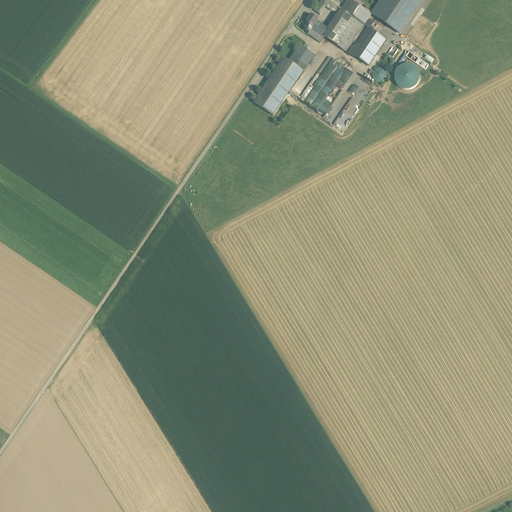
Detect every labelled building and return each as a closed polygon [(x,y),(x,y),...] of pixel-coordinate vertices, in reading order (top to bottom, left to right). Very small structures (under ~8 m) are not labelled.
[(336,6),(326,0),(322,0),(314,12),(320,15),(326,6),(333,11),(336,6)] [(348,0),(341,10),(342,11),(364,26),(371,15),(348,0)] [(382,0),(372,15),(399,34),(422,0),(382,0)] [(336,6),(333,11),(339,15),(342,11),(341,10),(336,6)] [(329,30),(317,22),(312,29),(324,38),(346,53),(364,26),(342,11),(339,15),(329,30)] [(318,20),(311,15),(306,23),(309,25),(308,26),(307,26),(305,28),(306,31),(308,32),(310,32),(312,29),(317,22),(318,20)] [(368,28),(356,45),(361,49),(355,57),(369,67),(386,41),(368,28)] [(312,29),(310,32),(308,35),(320,43),(324,38),(312,29)] [(355,57),(361,49),(356,45),(354,48),(352,47),(348,54),(354,58),(355,57)] [(315,56),(300,46),(289,62),(303,72),(315,56)] [(407,58),(425,71),(429,66),(410,53),(407,58)] [(318,113),(346,66),(330,56),(317,77),(318,78),(303,104),(318,113)] [(303,72),(284,59),(254,103),(273,116),(303,72)] [(413,88),(416,86),(418,83),(420,80),(420,76),(419,73),(418,70),(415,67),(412,65),(409,64),(405,64),(402,65),(399,67),(396,70),(395,74),(395,77),(395,81),(397,84),(399,87),(402,88),(406,89),(409,89),(413,88)] [(384,82),(386,80),(387,78),(387,75),(387,73),(385,71),(383,69),(381,69),(378,69),(376,70),(374,72),(373,74),(373,76),(374,79),(375,81),(377,82),(379,83),(382,83),(384,82)] [(367,89),(360,97),(365,101),(372,93),(367,89)]
